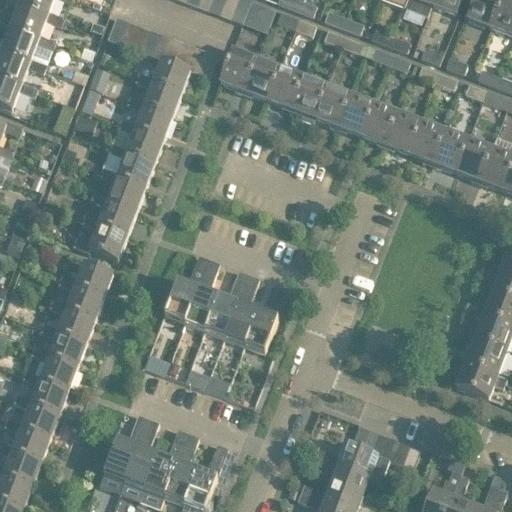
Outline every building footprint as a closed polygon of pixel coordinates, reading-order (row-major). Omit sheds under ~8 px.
[(73,0),(22,0),(19,8),(49,19),(50,16),(56,1),(71,7),(73,0)] [(189,0),(187,6),(198,10),(202,0),(189,0)] [(202,0),(198,10),(210,14),(215,0),(202,0)] [(215,0),(210,14),(221,19),(228,0),(215,0)] [(240,0),(228,0),(221,19),(232,23),(240,0)] [(243,27),(248,14),(252,4),(240,0),(232,23),(243,27)] [(290,0),(280,0),(278,7),(296,13),(299,3),(290,0)] [(381,0),(381,2),(404,11),(408,0),(381,0)] [(408,0),(404,11),(428,19),(432,8),(435,0),(408,0)] [(435,0),(432,8),(457,18),(463,0),(435,0)] [(475,0),(468,22),(492,31),(504,0),(475,0)] [(511,0),(504,0),(492,31),(511,38),(511,0)] [(313,20),(317,10),(299,3),(296,13),(313,20)] [(248,14),(266,21),(270,11),(252,4),(248,14)] [(65,22),(50,16),(49,19),(19,8),(10,32),(40,43),(41,39),(47,25),(62,30),(65,22)] [(329,15),(325,25),(343,31),(347,21),(329,15)] [(282,16),(278,26),(295,32),(299,22),(282,16)] [(117,20),(109,43),(120,47),(128,25),(117,20)] [(360,38),(364,28),(347,21),(343,31),(360,38)] [(313,39),(317,29),(299,22),(295,32),(313,39)] [(94,25),(91,33),(102,37),(105,29),(94,25)] [(131,52),(140,29),(128,25),(120,47),(131,52)] [(142,56),(150,33),(140,29),(131,52),(142,56)] [(53,54),(56,45),(41,39),(40,43),(10,32),(2,55),(31,67),(32,63),(38,48),(53,54)] [(153,60),(162,37),(150,33),(142,56),(153,60)] [(376,33),(372,43),(390,49),(393,39),(376,33)] [(329,34),(325,44),(342,50),(346,40),(329,34)] [(164,64),(172,41),(162,37),(153,60),(162,63),(164,64)] [(444,56),(447,45),(427,38),(423,50),(444,56)] [(407,56),(411,46),(393,39),(390,49),(407,56)] [(360,57),(364,47),(346,40),(342,50),(360,57)] [(175,69),(184,46),(172,41),(164,64),(175,69)] [(187,73),(196,50),(184,46),(175,69),(187,73)] [(85,49),(81,59),(92,63),(96,54),(85,49)] [(198,77),(207,54),(196,50),(187,73),(191,75),(198,77)] [(444,58),(426,51),(422,61),(440,68),(444,58)] [(376,52),(372,62),(389,68),(393,58),(376,52)] [(233,53),(221,85),(236,91),(235,93),(244,96),(257,62),(233,53)] [(104,54),(100,65),(108,68),(112,57),(104,54)] [(209,82),(218,59),(207,54),(198,77),(209,82)] [(0,81),(22,90),(23,87),(29,72),(44,77),(47,69),(32,63),(31,67),(2,55),(0,59),(0,81)] [(407,75),(411,65),(393,58),(389,68),(407,75)] [(469,68),(450,61),(447,71),(465,78),(469,68)] [(253,100),(254,98),(268,103),(281,71),(257,62),(244,96),(253,100)] [(136,85),(151,91),(153,88),(182,99),(191,75),(187,73),(175,69),(164,64),(162,63),(155,82),(139,76),(136,85)] [(109,75),(96,70),(89,90),(90,91),(101,95),(109,75)] [(423,70),(419,80),(437,87),(441,76),(423,70)] [(283,109),(282,111),(291,114),(304,80),(281,71),(268,103),(283,109)] [(76,72),(72,83),(82,86),(86,76),(76,72)] [(483,73),(479,83),(495,89),(499,80),(483,73)] [(454,93),(458,83),(441,76),(437,87),(454,93)] [(304,80),(291,114),(299,117),(298,121),(313,127),(315,121),(328,89),(304,80)] [(511,95),(511,84),(499,80),(495,89),(511,95)] [(0,109),(12,114),(20,95),(35,101),(38,92),(23,87),(22,90),(0,81),(0,109)] [(83,87),(73,84),(69,94),(79,97),(83,87)] [(153,88),(151,91),(146,106),(130,100),(127,109),(142,115),(144,111),(173,122),(182,99),(153,88)] [(470,88),(466,98),(484,104),(488,94),(470,88)] [(330,127),(330,129),(339,132),(352,98),(328,89),(315,121),(330,127)] [(101,95),(90,92),(86,102),(97,106),(101,95)] [(501,111),(505,101),(488,94),(484,104),(501,111)] [(347,136),(348,134),(363,139),(375,107),(352,98),(339,132),(347,136)] [(377,145),(377,147),(386,150),(399,116),(375,107),(363,139),(377,145)] [(144,111),(142,115),(137,129),(121,124),(118,132),(134,138),(135,135),(164,146),(173,122),(144,111)] [(395,153),(395,152),(410,157),(422,125),(399,116),(386,150),(395,153)] [(79,117),(74,130),(89,136),(94,123),(79,117)] [(0,148),(5,134),(20,140),(24,131),(7,125),(6,128),(0,125),(0,148)] [(424,163),(424,164),(433,168),(446,134),(422,125),(410,157),(424,163)] [(442,171),(442,169),(457,175),(469,142),(446,134),(433,168),(442,171)] [(135,135),(134,138),(128,153),(113,147),(109,156),(125,162),(126,159),(155,170),(164,146),(135,135)] [(471,180),(471,182),(480,186),(493,151),(469,142),(457,175),(471,180)] [(0,176),(6,179),(15,155),(0,149),(0,176)] [(67,150),(63,161),(73,165),(78,154),(67,150)] [(489,189),(490,187),(504,193),(511,172),(511,158),(493,151),(480,186),(489,189)] [(126,159),(125,162),(119,177),(103,172),(100,180),(115,186),(117,183),(146,194),(155,170),(126,159)] [(57,175),(54,185),(65,190),(69,179),(57,175)] [(46,181),(35,177),(30,190),(41,194),(46,181)] [(117,183),(115,186),(110,201),(94,195),(91,204),(106,210),(108,206),(137,217),(146,194),(117,183)] [(37,205),(28,201),(24,211),(33,215),(37,205)] [(108,206),(106,210),(101,225),(85,219),(82,228),(98,233),(99,230),(128,241),(137,217),(108,206)] [(15,235),(26,239),(32,226),(20,222),(15,235)] [(99,230),(98,233),(92,248),(77,242),(73,251),(90,257),(91,254),(119,265),(128,241),(99,230)] [(14,239),(7,254),(20,259),(26,244),(14,239)] [(505,263),(504,262),(500,272),(511,276),(511,247),(505,263)] [(178,285),(165,320),(185,327),(211,263),(199,259),(188,289),(178,285)] [(211,263),(185,327),(205,335),(218,300),(210,297),(221,267),(211,263)] [(58,288),(74,294),(75,291),(104,303),(114,278),(85,267),(77,285),(62,279),(58,288)] [(497,280),(498,281),(492,296),(511,303),(511,276),(500,272),(497,280)] [(239,274),(228,304),(218,300),(205,335),(225,342),(249,278),(239,274)] [(249,312),(260,282),(249,278),(225,342),(244,350),(257,315),(249,312)] [(265,358),(279,323),(278,323),(290,293),(279,289),(267,319),(257,315),(244,350),(265,358)] [(49,312),(65,317),(66,315),(95,326),(104,303),(75,291),(74,294),(68,309),(53,303),(49,312)] [(359,307),(363,298),(345,291),(341,300),(359,307)] [(23,299),(14,295),(10,306),(19,310),(23,299)] [(487,310),(486,309),(482,319),(511,330),(511,303),(492,296),(487,310)] [(327,327),(348,332),(352,316),(331,310),(327,327)] [(41,335),(56,341),(57,338),(86,350),(95,326),(66,315),(65,317),(59,332),(44,326),(41,335)] [(475,324),(469,340),(475,342),(507,355),(511,341),(511,330),(482,319),(479,326),(475,324)] [(31,360),(47,365),(48,362),(77,373),(86,350),(57,338),(56,341),(50,357),(35,351),(31,360)] [(469,357),(468,356),(464,366),(498,379),(507,355),(475,342),(469,357)] [(155,375),(160,361),(151,358),(146,371),(155,375)] [(22,383),(38,389),(39,386),(68,397),(77,373),(48,362),(47,365),(41,380),(26,374),(22,383)] [(172,363),(167,375),(176,378),(181,367),(172,363)] [(456,374),(453,383),(455,386),(458,387),(457,390),(489,402),(494,389),(503,393),(507,382),(498,379),(464,366),(461,373),(460,373),(456,374)] [(39,386),(38,389),(32,404),(17,398),(13,407),(29,413),(30,409),(59,420),(68,397),(39,386)] [(30,409),(29,413),(23,427),(8,422),(5,430),(20,436),(21,433),(50,444),(59,420),(30,409)] [(118,444),(101,489),(121,497),(149,422),(139,418),(128,448),(118,444)] [(149,456),(160,426),(149,422),(121,497),(140,504),(158,459),(149,456)] [(360,429),(352,449),(363,453),(370,433),(360,429)] [(21,433),(20,436),(14,451),(0,445),(0,455),(11,460),(12,456),(41,467),(50,444),(21,433)] [(179,433),(167,463),(158,459),(140,504),(160,511),(164,501),(189,437),(179,433)] [(370,433),(363,453),(373,457),(381,437),(370,433)] [(188,471),(200,441),(189,437),(164,501),(184,509),(197,474),(188,471)] [(381,437),(373,457),(384,461),(391,441),(381,437)] [(391,441),(384,461),(390,463),(393,465),(401,445),(391,441)] [(401,445),(393,465),(403,468),(411,449),(401,445)] [(319,450),(316,458),(371,479),(383,483),(390,463),(384,461),(373,457),(363,453),(352,449),(346,447),(342,458),(319,450)] [(182,511),(206,511),(213,496),(218,482),(228,454),(229,452),(218,448),(207,478),(197,474),(184,509),(182,511)] [(414,472),(422,453),(411,449),(403,468),(414,472)] [(218,482),(213,496),(221,499),(237,457),(228,454),(218,482)] [(12,456),(11,460),(5,475),(0,473),(0,483),(2,484),(3,480),(32,491),(41,467),(12,456)] [(313,467),(335,475),(331,485),(364,498),(371,479),(316,458),(313,467)] [(452,460),(448,472),(453,474),(461,477),(466,465),(452,460)] [(453,474),(445,497),(433,493),(425,511),(447,511),(461,477),(453,474)] [(462,503),(470,481),(461,477),(447,511),(469,511),(472,507),(462,503)] [(491,488),(491,489),(499,492),(504,480),(495,477),(491,488)] [(2,484),(0,488),(0,505),(17,511),(24,511),(32,491),(3,480),(2,484)] [(327,496),(305,488),(302,496),(344,511),(358,511),(364,498),(331,485),(327,496)] [(491,489),(483,511),(472,507),(469,511),(491,511),(499,492),(491,489)] [(301,496),(292,492),(288,500),(298,504),(301,496)] [(501,511),(508,495),(499,492),(491,511),(501,511)] [(298,505),(317,511),(344,511),(302,496),(298,505)]
